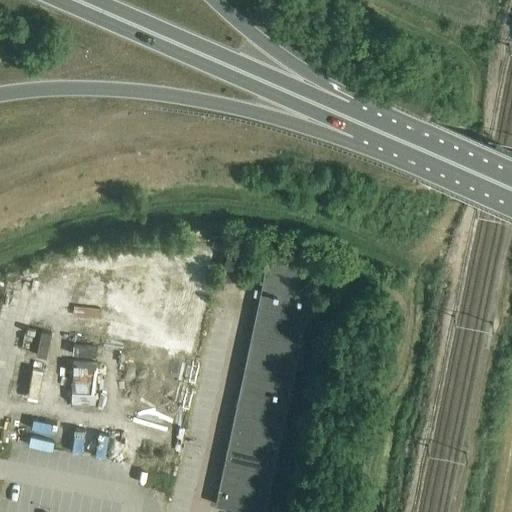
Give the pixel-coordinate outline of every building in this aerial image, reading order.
[(171,250),(150,348),(197,358),(218,260),(171,250)] [(236,254),(232,279),(252,282),(256,257),(236,254)] [(249,511),(264,511),(315,274),(266,264),(214,505),(249,511)] [(51,286),(43,326),(125,343),(133,304),(51,286)] [(45,344),(45,362),(56,363),(57,345),(45,344)] [(25,460),(37,464),(42,445),(30,442),(25,460)] [(150,488),(154,469),(106,459),(102,478),(150,488)]
